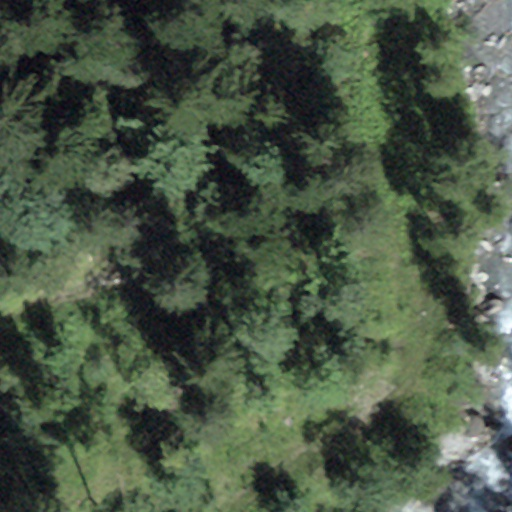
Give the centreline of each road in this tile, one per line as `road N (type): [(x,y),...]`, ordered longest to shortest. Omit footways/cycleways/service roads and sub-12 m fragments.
road 1 (track): [(239,511),(397,393),(434,311),(331,0)]
road 2 (track): [(0,350),(31,319),(77,293),(130,311),(130,511)]
